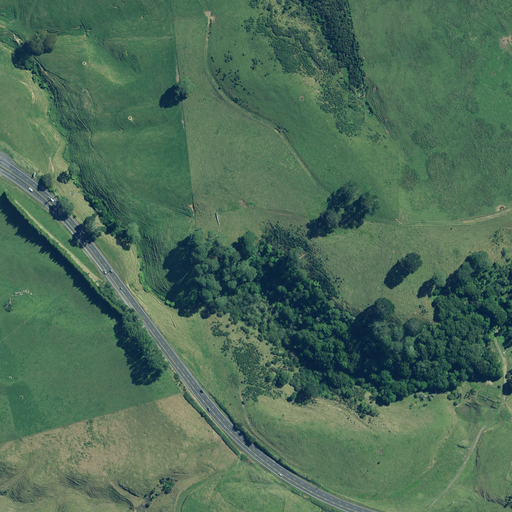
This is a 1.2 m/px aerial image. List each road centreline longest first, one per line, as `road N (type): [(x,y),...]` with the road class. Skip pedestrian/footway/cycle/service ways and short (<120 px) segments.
road 1 (trunk): [(357,511),(288,478),(225,427),(78,234),(0,165)]
road 2 (track): [(209,0),(218,63),(247,100),(287,124),(354,189),(425,204),(511,182)]
